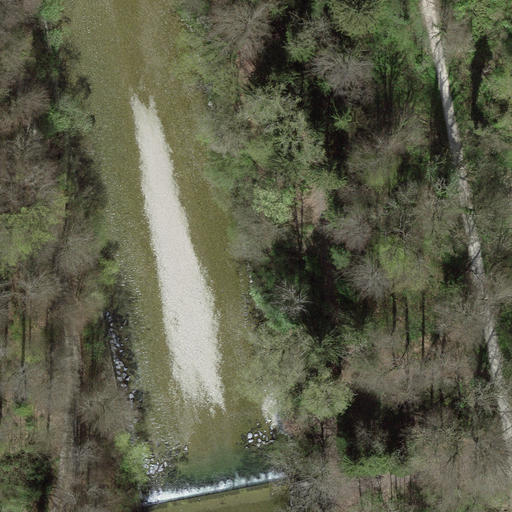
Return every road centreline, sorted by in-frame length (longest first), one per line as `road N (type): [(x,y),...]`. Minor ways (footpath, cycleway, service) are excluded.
road 1 (track): [(0,27),(62,364),(65,423),(51,511)]
road 2 (track): [(430,0),(511,450)]
